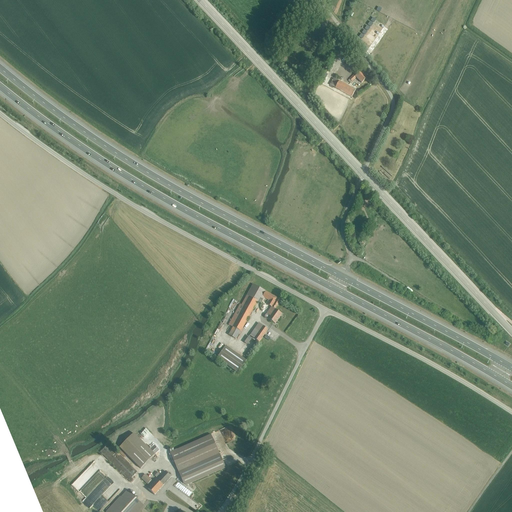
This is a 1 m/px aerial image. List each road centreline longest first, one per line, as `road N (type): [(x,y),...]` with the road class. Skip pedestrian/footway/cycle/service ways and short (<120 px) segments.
road 1 (trunk): [(0,85),(133,181),(511,385)]
road 2 (trunk): [(511,367),(141,168),(0,67)]
road 3 (unclassified): [(255,270),(88,178),(0,112)]
road 4 (tertiary): [(200,0),(363,174)]
road 5 (unclassified): [(325,310),(219,511)]
road 6 (tertiary): [(363,174),(511,331)]
road 7 (unclassified): [(325,310),(511,412)]
road 8 (unclassified): [(319,0),(393,100),(363,174)]
